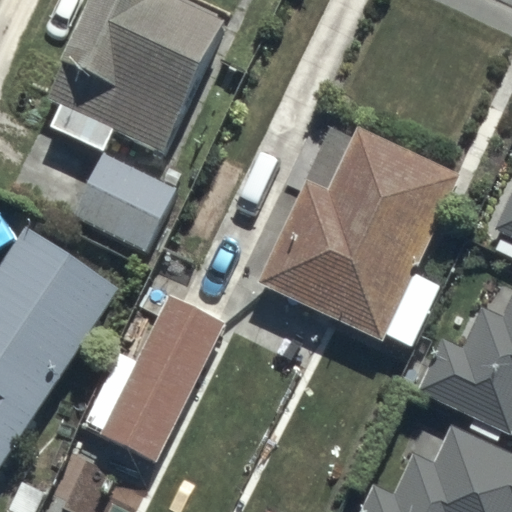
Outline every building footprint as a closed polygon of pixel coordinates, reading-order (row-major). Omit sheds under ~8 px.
[(114,140),(163,164),(229,30),(167,0),(101,0),(49,106),(65,113),(53,137),(104,161),(114,140)] [(307,189),(259,291),(383,351),(386,344),(412,356),(441,295),(418,284),(464,187),(363,139),(333,202),(307,189)] [(148,258),(177,196),(107,162),(77,224),(148,258)] [(511,266),(511,198),(495,237),(506,242),(498,260),(511,266)] [(29,238),(0,281),(0,481),(122,302),(29,238)] [(167,304),(102,440),(160,467),(224,331),(167,304)] [(511,305),(504,323),(484,314),(464,358),(445,350),(421,401),(511,442),(511,305)] [(373,489),(362,511),(511,511),(511,463),(455,436),(437,473),(416,464),(399,501),(373,489)]
